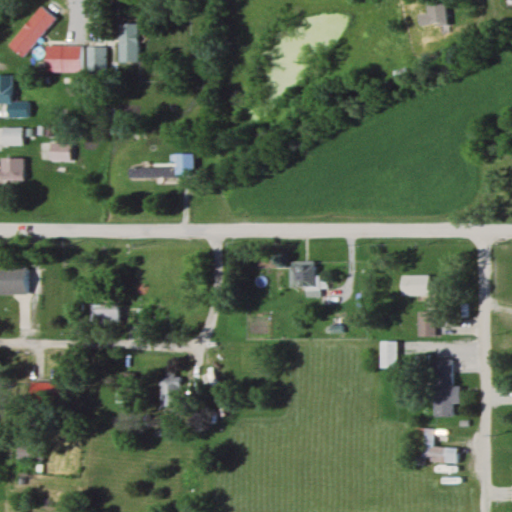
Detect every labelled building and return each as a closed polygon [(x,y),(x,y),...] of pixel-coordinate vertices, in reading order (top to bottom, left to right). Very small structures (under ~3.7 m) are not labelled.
[(449,0),(429,0),(429,14),(420,14),(420,25),(450,25),(449,0)] [(11,45),(26,59),(61,20),(45,6),(11,45)] [(141,63),(141,24),(121,24),(121,63),(141,63)] [(49,73),(85,73),(85,46),(49,46),(49,73)] [(107,75),(107,47),(90,47),(90,75),(107,75)] [(16,76),(0,75),(0,102),(16,103),(16,76)] [(2,145),(25,145),(25,127),(2,127),(2,145)] [(27,158),(2,158),(2,170),(0,169),(0,180),(27,181),(27,158)] [(162,178),(162,181),(176,181),(176,167),(129,167),(129,178),(162,178)] [(323,298),(323,263),(296,263),(296,298),(323,298)] [(0,294),(31,295),(31,267),(0,267),(0,294)] [(403,296),(432,296),(432,276),(403,276),(403,296)] [(97,303),(97,323),(121,323),(121,303),(97,303)] [(398,341),(378,341),(378,368),(398,368),(398,341)] [(428,354),(417,355),(419,369),(430,367),(428,354)] [(435,416),(455,417),(456,404),(464,404),(464,387),(453,387),(454,359),(436,359),(435,416)] [(132,405),(132,375),(114,375),(114,405),(132,405)] [(182,377),(159,377),(159,407),(182,407),(182,377)] [(64,382),(36,382),(36,402),(64,402),(64,382)] [(461,447),(436,447),(436,428),(414,427),(414,462),(460,463),(461,447)] [(17,458),(18,441),(43,443),(43,460),(17,458)]
